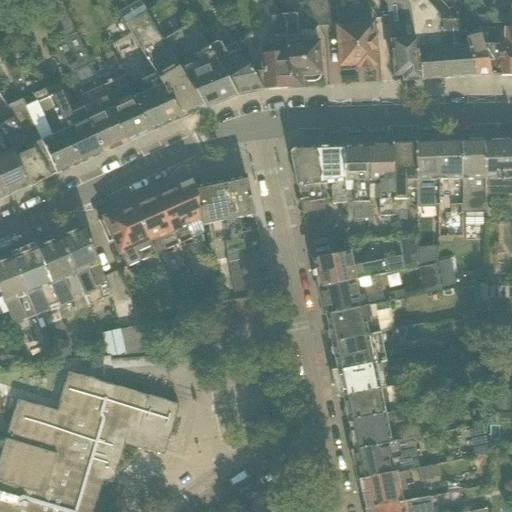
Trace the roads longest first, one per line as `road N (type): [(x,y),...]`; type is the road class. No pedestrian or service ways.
road 1 (residential): [(325,447),(256,123)]
road 2 (residential): [(256,123),(0,231)]
road 3 (residential): [(511,112),(256,123)]
road 4 (residential): [(325,447),(243,479),(198,511)]
